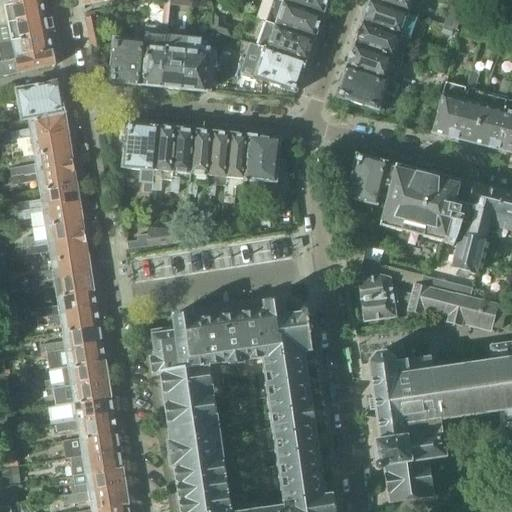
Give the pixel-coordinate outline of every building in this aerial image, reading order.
[(40,0),(30,0),(0,6),(0,25),(44,16),(40,0)] [(164,49),(168,9),(168,0),(163,0),(161,28),(145,27),(145,30),(139,87),(159,89),(160,80),(158,80),(160,64),(164,64),(165,49),(164,49)] [(276,0),(271,0),(264,20),(314,37),(322,16),(276,0)] [(276,0),(322,16),(327,0),(276,0)] [(369,0),(367,0),(360,22),(409,39),(417,17),(369,0)] [(422,0),(369,0),(417,17),(422,0)] [(444,24),(456,28),(463,10),(451,5),(444,24)] [(159,89),(180,91),(186,39),(172,37),(175,9),(168,9),(164,49),(165,49),(164,64),(160,64),(158,80),(160,80),(159,89)] [(225,17),(212,13),(210,32),(230,39),(231,27),(224,25),(225,17)] [(314,37),(264,20),(246,14),(243,21),(261,29),(256,45),(305,63),(314,37)] [(44,16),(0,25),(0,44),(48,34),(44,16)] [(89,34),(97,32),(94,16),(85,18),(89,34)] [(409,39),(360,22),(352,44),(401,61),(409,39)] [(441,34),(450,38),(453,30),(444,26),(441,34)] [(145,30),(136,29),(135,42),(112,40),(107,84),(139,87),(145,30)] [(101,48),(97,32),(89,34),(92,50),(101,48)] [(48,34),(0,44),(0,61),(0,62),(52,51),(48,34)] [(205,93),(209,49),(210,41),(186,39),(180,91),(205,93)] [(295,94),(305,63),(256,45),(249,43),(238,74),(295,94)] [(352,44),(345,66),(393,84),(401,61),(352,44)] [(211,94),(215,50),(209,49),(205,93),(211,94)] [(52,51),(0,62),(0,78),(55,66),(52,51)] [(464,63),(462,71),(469,73),(470,71),(471,71),(472,65),(464,63)] [(410,90),(393,84),(345,66),(334,97),(376,112),(382,94),(394,99),(395,94),(407,98),(410,90)] [(454,130),(451,141),(472,146),(486,93),(473,90),(478,74),(471,71),(470,71),(469,73),(464,87),(461,101),(463,102),(459,117),(455,116),(452,130),(454,130)] [(26,121),(64,113),(59,81),(12,90),(18,121),(26,121)] [(461,101),(464,87),(444,82),(430,135),(451,141),(454,130),(452,130),(455,116),(459,117),(463,102),(461,101)] [(486,93),(472,146),(492,151),(494,141),(493,140),(496,127),(500,127),(503,112),(502,112),(505,98),(486,93)] [(511,99),(505,98),(502,112),(503,112),(500,127),(496,127),(493,140),(494,141),(492,151),(511,156),(511,99)] [(64,113),(26,121),(27,130),(0,134),(0,142),(0,143),(67,133),(64,113)] [(153,182),(157,128),(125,124),(121,169),(141,171),(140,181),(143,181),(153,182)] [(170,182),(175,129),(157,128),(153,182),(152,191),(151,193),(150,201),(156,201),(157,192),(161,192),(162,181),(170,182)] [(175,129),(170,182),(169,193),(178,194),(179,182),(188,183),(193,131),(175,129)] [(193,131),(188,183),(187,195),(196,196),(197,184),(206,185),(211,133),(193,131)] [(70,150),(67,133),(0,143),(2,152),(30,147),(32,157),(70,150)] [(211,133),(206,185),(205,196),(214,197),(216,186),(224,186),(229,135),(211,133)] [(242,180),(247,136),(229,135),(224,186),(223,198),(222,203),(232,204),(233,199),(234,187),(242,188),(242,180)] [(247,136),(242,180),(275,184),(280,140),(247,136)] [(70,150),(32,157),(33,165),(9,169),(10,178),(73,168),(70,150)] [(387,164),(356,156),(345,199),(376,207),(387,164)] [(458,231),(472,190),(458,186),(459,183),(387,165),(376,207),(383,209),(378,227),(443,244),(447,228),(458,231)] [(76,186),(73,168),(10,178),(12,186),(36,182),(38,192),(76,186)] [(153,182),(143,181),(142,192),(151,193),(152,191),(153,182)] [(76,186),(38,192),(39,200),(15,204),(16,212),(79,202),(76,186)] [(511,231),(511,196),(473,186),(472,190),(458,231),(450,270),(473,276),(475,276),(486,232),(509,239),(511,231)] [(79,202),(16,212),(17,222),(31,220),(32,228),(43,226),(81,220),(79,202)] [(81,220),(43,226),(45,235),(23,239),(25,248),(84,238),(81,220)] [(202,232),(183,230),(148,229),(147,236),(137,237),(137,242),(126,243),(128,250),(202,240),(202,232)] [(87,256),(84,238),(25,248),(26,256),(47,252),(49,262),(87,256)] [(360,271),(362,262),(365,249),(344,252),(347,268),(360,271)] [(87,256),(49,262),(51,270),(19,276),(20,284),(30,283),(90,273),(87,256)] [(422,277),(362,262),(360,271),(390,280),(412,286),(413,283),(420,285),(422,277)] [(390,280),(360,271),(362,274),(362,279),(357,280),(360,302),(392,297),(390,280)] [(93,291),(90,273),(30,283),(31,291),(53,288),(55,297),(93,291)] [(465,287),(422,277),(420,285),(430,287),(463,295),(465,287)] [(424,312),(430,287),(420,285),(413,283),(412,286),(410,295),(408,303),(405,313),(423,317),(424,312)] [(430,287),(424,312),(447,317),(445,324),(461,328),(461,327),(490,334),(491,328),(500,331),(505,306),(463,295),(430,287)] [(93,291),(55,297),(56,306),(34,310),(36,319),(45,317),(96,309),(93,291)] [(408,303),(410,295),(399,292),(397,299),(408,303)] [(392,297),(360,302),(363,323),(395,318),(392,297)] [(334,511),(332,495),(323,497),(302,354),(310,352),(305,319),(306,318),(307,318),(308,317),(309,316),(309,315),(310,314),(310,313),(309,311),(308,310),(307,309),(305,309),(304,309),(303,309),(302,309),(301,310),(300,311),(300,312),(300,313),(300,314),(300,315),(286,317),(286,315),(285,315),(282,300),(261,303),(263,312),(193,322),(191,314),(170,317),(172,329),(150,332),(154,358),(148,358),(151,375),(158,374),(168,442),(165,442),(169,469),(173,468),(179,511),(334,511)] [(96,309),(45,317),(36,319),(37,327),(59,323),(61,333),(98,327),(96,309)] [(98,327),(61,333),(62,342),(38,346),(39,353),(46,352),(101,343),(98,327)] [(49,371),(104,362),(101,343),(46,352),(49,371)] [(374,355),(367,364),(378,442),(372,443),(376,470),(383,469),(388,505),(432,498),(427,462),(444,459),(441,433),(439,433),(438,421),(499,412),(501,428),(511,426),(511,345),(511,346),(510,344),(489,347),(491,363),(430,372),(428,359),(395,363),(394,360),(385,353),(374,355)] [(48,371),(50,380),(43,381),(45,390),(51,389),(107,380),(104,362),(49,371),(48,371)] [(107,380),(51,389),(52,398),(71,395),(72,404),(110,398),(107,380)] [(110,398),(72,404),(47,408),(50,425),(54,425),(113,415),(110,398)] [(116,433),(113,415),(54,425),(55,433),(76,430),(78,439),(116,433)] [(60,442),(62,460),(69,459),(118,451),(116,433),(78,439),(60,442)] [(11,435),(0,436),(0,453),(13,452),(11,435)] [(121,469),(118,451),(69,459),(71,477),(84,475),(121,469)] [(14,484),(12,468),(0,469),(0,477),(1,485),(14,484)] [(121,469),(84,475),(85,484),(70,486),(72,495),(124,487),(121,469)] [(15,486),(0,487),(0,503),(0,507),(18,505),(15,486)] [(72,495),(60,497),(62,505),(88,501),(89,510),(127,504),(124,487),(72,495)] [(497,511),(491,500),(485,504),(489,511),(497,511)]
